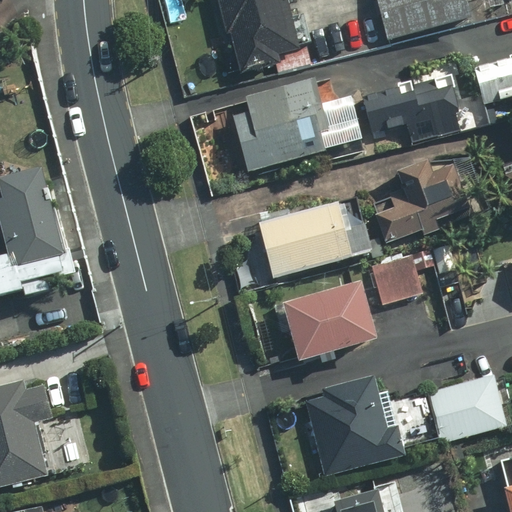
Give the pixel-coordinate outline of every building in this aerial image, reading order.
[(221,0),(229,30),(234,28),(244,69),(274,61),(272,55),(305,47),(292,0),(221,0)] [(381,0),(390,36),(477,15),(473,0),(381,0)] [(511,56),(477,65),(485,101),(511,95),(511,56)] [(463,128),(459,111),(467,109),(457,72),(368,96),(378,133),(411,124),(416,140),(463,128)] [(255,110),(238,115),(253,168),(331,148),(326,129),(336,126),(321,76),(251,95),(255,110)] [(441,217),(477,204),(464,167),(462,168),(460,162),(439,169),(435,157),(403,169),(410,186),(394,192),(399,207),(382,213),(392,240),(427,228),(429,232),(444,226),(441,217)] [(0,293),(76,271),(48,166),(7,177),(12,195),(2,198),(15,249),(0,253),(0,293)] [(343,200),(263,220),(277,273),(357,253),(343,200)] [(459,243),(438,249),(444,274),(466,268),(459,243)] [(369,279),(289,301),(305,359),(385,338),(369,279)] [(310,399),(329,473),(412,452),(405,424),(393,427),(379,374),(326,388),(328,394),(310,399)] [(438,401),(407,411),(418,447),(449,437),(451,444),(511,425),(511,418),(499,376),(436,395),(438,401)] [(48,383),(29,388),(27,379),(0,385),(0,486),(50,474),(37,420),(56,416),(48,383)] [(388,511),(382,486),(338,498),(341,511),(388,511)]
